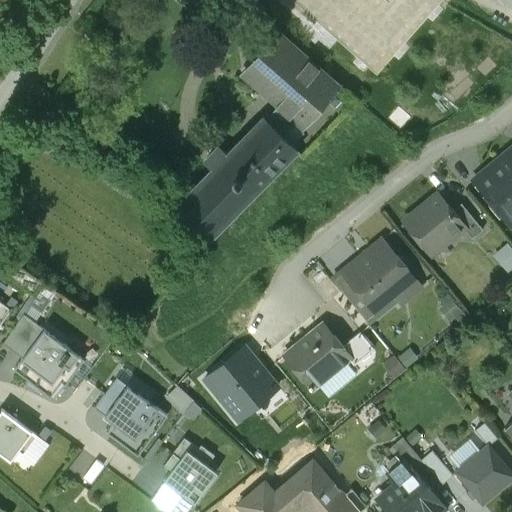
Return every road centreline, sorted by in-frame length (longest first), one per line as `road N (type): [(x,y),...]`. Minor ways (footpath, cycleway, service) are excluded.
road 1 (residential): [(282,306),(300,261),(443,144),(489,129),(511,109)]
road 2 (residential): [(0,392),(41,408),(130,475)]
road 3 (residential): [(0,107),(73,0)]
